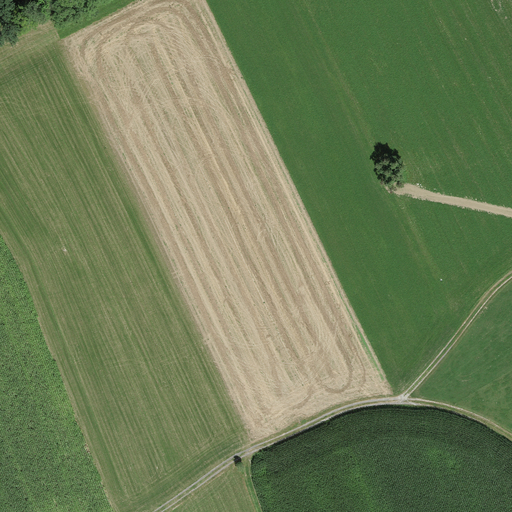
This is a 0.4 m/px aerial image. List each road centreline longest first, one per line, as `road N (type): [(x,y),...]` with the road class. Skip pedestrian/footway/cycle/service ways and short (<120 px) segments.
road 1 (track): [(157,511),(238,456),(371,402),(441,405),(511,438)]
road 2 (track): [(401,399),(511,271)]
